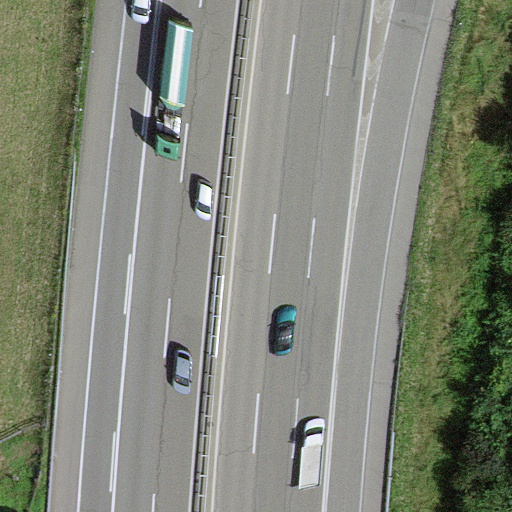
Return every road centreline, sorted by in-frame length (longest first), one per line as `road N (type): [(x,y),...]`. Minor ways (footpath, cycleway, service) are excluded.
road 1 (motorway): [(286,511),(415,0)]
road 2 (motorway): [(268,511),(317,0)]
road 3 (motorway): [(168,136),(135,511)]
road 4 (motorway): [(198,0),(168,136)]
road 5 (motorway): [(161,0),(168,136)]
